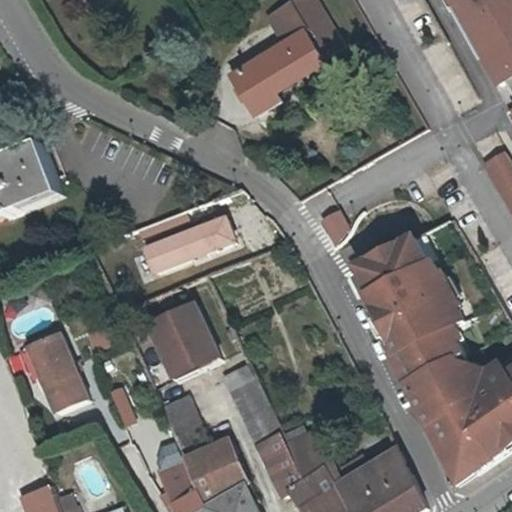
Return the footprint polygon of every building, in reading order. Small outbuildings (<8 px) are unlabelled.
[(302,0),(270,20),(286,46),(311,31),(327,58),(345,46),(316,0),(302,0)] [(511,0),(450,0),(499,86),(511,79),(511,0)] [(430,133),(480,106),(444,40),(421,53),(398,11),(372,25),(430,133)] [(258,117),(285,100),(277,88),(327,58),(311,31),(286,46),(234,78),(258,117)] [(277,88),(285,100),(334,70),(327,58),(277,88)] [(0,216),(11,212),(15,220),(27,215),(24,207),(66,191),(49,147),(0,166),(0,216)] [(511,156),(509,152),(485,166),(511,212),(511,156)] [(69,198),(66,191),(24,207),(27,215),(69,198)] [(0,225),(15,220),(11,212),(0,216),(0,225)] [(229,219),(150,250),(159,274),(194,260),(197,250),(208,246),(211,253),(238,242),(229,219)] [(372,297),(403,357),(407,355),(411,364),(408,365),(406,374),(423,406),(429,402),(441,425),(435,428),(459,472),(464,470),(476,473),(479,477),(511,453),(511,378),(510,379),(503,368),(494,374),(485,380),(468,375),(462,363),(469,359),(461,344),(465,342),(458,328),(467,323),(435,263),(431,266),(416,238),(360,267),(375,295),(372,297)] [(197,250),(194,260),(211,253),(208,246),(197,250)] [(204,310),(158,330),(174,367),(220,347),(204,310)] [(112,331),(91,338),(98,357),(118,349),(112,331)] [(46,382),(43,384),(57,419),(93,404),(66,336),(32,349),(46,382)] [(220,347),(174,367),(178,377),(224,357),(220,347)] [(38,385),(43,384),(46,382),(32,349),(25,352),(38,385)] [(403,357),(398,359),(406,374),(408,365),(411,364),(407,355),(403,357)] [(472,365),(469,359),(462,363),(468,375),(485,380),(494,374),(492,372),(489,370),(487,368),(483,366),(479,365),(477,365),(475,365),(472,365)] [(229,373),(263,445),(286,433),(265,391),(251,363),(229,373)] [(186,453),(211,442),(193,399),(167,410),(186,453)] [(429,402),(423,406),(435,428),(441,425),(429,402)] [(331,471),(338,466),(320,430),(290,443),(310,483),(331,471)] [(286,433),(263,445),(287,497),(297,491),(310,483),(290,443),(286,433)] [(232,443),(190,462),(191,465),(206,459),(213,473),(239,459),(232,443)] [(347,485),(340,489),(352,511),(430,511),(433,511),(414,474),(413,475),(401,451),(347,485)] [(239,459),(213,473),(206,459),(191,465),(212,509),(214,511),(252,488),(239,459)] [(181,511),(204,511),(212,509),(188,460),(162,470),(171,491),(165,496),(174,511),(179,508),(181,511)] [(331,471),(340,489),(347,485),(338,466),(331,471)] [(464,470),(459,472),(466,486),(479,477),(476,473),(464,470)] [(331,471),(310,483),(297,491),(307,509),(340,489),(331,471)] [(65,511),(55,486),(11,504),(13,511),(65,511)] [(214,511),(213,511),(262,511),(252,488),(214,511)] [(352,511),(340,489),(307,509),(308,511),(352,511)]
